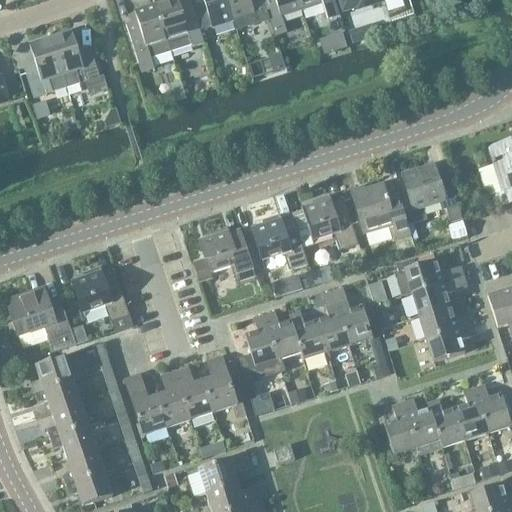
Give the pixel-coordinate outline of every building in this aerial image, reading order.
[(191,49),(204,45),(190,0),(178,4),(176,0),(172,0),(155,6),(170,53),(190,47),(191,49)] [(190,0),(204,45),(204,44),(200,31),(211,28),(212,29),(233,23),(225,0),(190,0)] [(268,20),(266,12),(261,0),(225,0),(233,23),(235,30),(268,20)] [(280,18),(302,11),(297,0),(261,0),(266,12),(277,9),(280,18)] [(297,0),(302,11),(322,5),(327,21),(340,17),(334,0),(297,0)] [(382,0),(339,0),(343,12),(357,7),(358,9),(383,2),(382,0)] [(150,60),(170,53),(155,6),(134,12),(137,22),(125,26),(141,74),(154,70),(150,60)] [(50,39),(66,90),(99,79),(90,52),(78,56),(71,32),(50,39)] [(33,100),(66,90),(50,39),(29,46),(36,69),(24,73),(33,100)] [(0,105),(9,102),(1,78),(0,77),(0,105)] [(32,117),(47,114),(44,100),(29,102),(32,117)] [(511,141),(488,148),(503,194),(494,197),(497,207),(511,202),(511,141)] [(154,163),(158,174),(177,166),(173,156),(154,163)] [(413,209),(403,212),(408,227),(427,221),(423,208),(442,203),(444,211),(457,207),(448,180),(436,184),(431,167),(402,176),(413,209)] [(408,227),(403,212),(401,213),(400,208),(390,212),(381,185),(361,192),(362,194),(351,198),(363,234),(386,227),(391,242),(409,236),(406,227),(408,227)] [(339,253),(357,247),(341,200),(330,204),(327,197),(312,202),(313,206),(301,210),(312,243),(333,236),(339,253)] [(289,273),(308,266),(292,220),(281,223),(279,216),(262,222),(263,226),(251,231),(262,263),(283,255),(289,273)] [(198,243),(205,262),(192,266),(199,284),(212,279),(210,275),(230,268),(236,285),(255,279),(239,232),(228,236),(225,229),(209,235),(211,239),(198,243)] [(410,294),(462,279),(459,268),(438,274),(434,261),(414,267),(412,260),(394,266),(396,273),(393,274),(400,297),(410,294)] [(131,328),(128,319),(113,274),(102,277),(99,270),(79,277),(81,280),(71,284),(83,316),(103,309),(109,325),(112,334),(131,328)] [(417,318),(449,308),(445,296),(466,290),(462,279),(410,294),(417,318)] [(511,288),(487,297),(497,329),(508,326),(511,339),(511,288)] [(330,293),(348,349),(370,342),(360,309),(348,313),(341,290),(330,293)] [(47,340),(67,333),(58,304),(47,308),(42,293),(6,305),(17,337),(43,329),(47,340)] [(325,356),(348,349),(330,293),(320,297),(327,319),(315,323),(325,356)] [(424,340),(470,327),(466,316),(452,320),(449,308),(417,318),(424,340)] [(299,356),(289,324),(278,328),(274,314),(263,317),(277,363),(299,356)] [(301,363),(325,356),(315,323),(303,327),(299,314),(288,318),(289,324),(299,356),(301,363)] [(277,363),(263,317),(252,321),(257,335),(244,338),(250,357),(238,361),(244,381),(257,377),(255,370),(277,363)] [(473,337),(470,327),(424,340),(431,365),(463,355),(459,341),(473,337)] [(102,373),(111,371),(103,346),(94,349),(102,373)] [(33,397),(72,384),(64,360),(35,369),(40,383),(29,387),(33,397)] [(202,384),(213,416),(236,409),(220,360),(208,364),(213,380),(202,384)] [(119,395),(111,371),(102,373),(110,398),(119,395)] [(213,416),(202,384),(193,387),(187,371),(174,375),(189,424),(213,416)] [(189,424),(174,375),(162,379),(167,395),(156,399),(166,431),(189,424)] [(143,438),(166,431),(156,399),(146,402),(138,377),(125,382),(143,438)] [(72,384),(33,397),(36,407),(47,403),(51,417),(80,407),(72,384)] [(472,390),(487,436),(509,429),(499,396),(487,400),(482,387),(472,390)] [(466,406),(454,410),(465,443),(487,436),(472,390),(462,394),(466,406)] [(118,421),(127,418),(119,395),(110,398),(118,421)] [(438,443),(428,412),(416,416),(412,402),(401,405),(416,451),(438,443)] [(441,451),(465,443),(454,410),(442,414),(437,402),(426,405),(428,412),(438,443),(441,451)] [(266,403),(252,407),(255,418),(269,414),(266,403)] [(393,458),(416,451),(401,405),(390,409),(395,422),(383,426),(393,458)] [(83,417),(80,407),(51,417),(56,430),(45,434),(49,444),(88,431),(87,428),(100,424),(96,413),(83,417)] [(126,444),(134,442),(127,418),(118,421),(126,444)] [(88,431),(49,444),(52,454),(62,450),(67,463),(95,454),(88,431)] [(142,465),(134,442),(126,444),(133,468),(142,465)] [(277,468),(293,463),(288,447),(272,453),(277,468)] [(61,480),(65,490),(103,477),(102,476),(114,472),(111,463),(99,466),(95,454),(67,463),(71,476),(61,480)] [(204,498),(238,487),(235,478),(250,473),(246,459),(196,474),(204,498)] [(142,465),(133,468),(143,496),(152,493),(142,465)] [(111,500),(103,477),(65,490),(68,500),(78,497),(82,510),(111,500)] [(241,498),(238,487),(204,498),(208,511),(240,511),(261,505),(257,493),(241,498)] [(473,511),(500,511),(511,508),(511,496),(505,499),(501,487),(469,497),(473,511)] [(158,511),(168,511),(165,502),(156,505),(158,511)]
